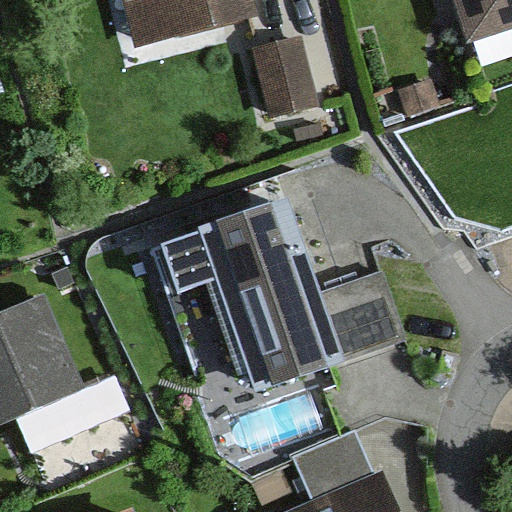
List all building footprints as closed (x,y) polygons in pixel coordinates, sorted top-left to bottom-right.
[(242,0),(123,0),(134,45),(247,20),(242,0)] [(511,0),(457,0),(474,48),(511,34),(511,0)] [(297,44),(254,52),(269,120),(311,111),(297,44)] [(330,373),(278,215),(171,250),(185,292),(220,281),(258,397),(330,373)] [(37,306),(0,322),(0,424),(75,392),(37,306)] [(393,511),(379,478),(300,511),(393,511)]
